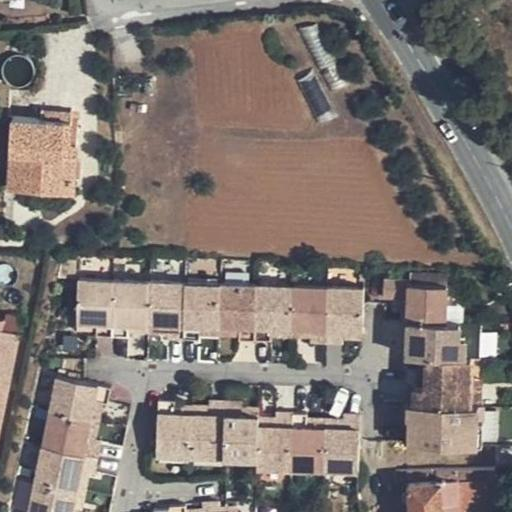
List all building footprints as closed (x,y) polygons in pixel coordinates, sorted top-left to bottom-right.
[(43,118),(73,119),(74,110),(43,108),(43,118)] [(73,119),(43,118),(14,117),(10,186),(37,188),(72,190),(73,178),(77,179),(78,153),(71,152),(72,142),(73,119)] [(76,277),(77,254),(64,254),(60,277),(76,277)] [(345,328),(365,328),(366,300),(366,285),(329,285),(294,284),(258,283),(223,282),(187,280),(151,279),(115,279),(80,278),(78,322),(99,322),(98,330),(98,333),(114,334),(130,335),(130,331),(130,323),(149,323),(168,324),(168,332),(168,335),(185,336),(202,337),(202,333),(203,325),(221,325),(241,326),(241,335),(241,338),(256,338),(273,338),(272,335),(272,326),(292,327),(311,327),(311,336),(311,341),(328,341),(344,341),(344,338),(345,328)] [(448,321),(449,303),(450,283),(411,283),(411,279),(385,278),(384,295),(410,297),(409,319),(410,319),(448,321)] [(456,303),(449,303),(448,321),(455,321),(456,303)] [(461,335),(462,321),(455,321),(448,321),(410,319),(409,354),(421,354),(428,354),(467,355),(468,335),(461,335)] [(99,322),(78,322),(78,330),(98,330),(99,322)] [(130,323),(130,331),(148,331),(149,323),(130,323)] [(168,324),(149,323),(148,331),(168,332),(168,324)] [(202,333),(221,334),(221,325),(203,325),(202,333)] [(241,326),(221,325),(221,334),(221,335),(241,335),(241,326)] [(272,326),(272,335),(292,336),(292,327),(272,326)] [(311,336),(311,327),(292,327),(292,336),(311,336)] [(0,384),(12,387),(23,334),(5,330),(0,328),(0,384)] [(364,338),(365,328),(345,328),(344,338),(364,338)] [(472,378),(472,356),(467,355),(428,354),(428,383),(419,383),(412,383),(412,390),(472,393),(472,378)] [(428,383),(428,354),(421,354),(419,383),(428,383)] [(97,399),(105,400),(109,401),(112,386),(58,375),(51,409),(44,444),(99,455),(102,439),(97,438),(89,437),(93,418),(97,399)] [(482,378),(472,378),(472,393),(482,393),(482,378)] [(12,387),(0,384),(0,440),(1,440),(12,387)] [(412,390),(411,401),(472,403),(472,393),(412,390)] [(482,403),(482,393),(472,393),(472,403),(482,403)] [(177,412),(177,403),(177,398),(160,398),(159,454),(192,454),(226,456),(259,457),(259,467),(292,467),(325,468),(360,469),(361,438),(362,413),(345,413),(344,417),(345,426),(327,425),(308,425),(309,417),(309,412),(293,412),(293,411),(277,411),(277,415),(277,424),(260,423),(261,413),(243,413),(243,405),(244,400),(228,399),(212,399),(211,404),(211,412),(194,411),(177,412)] [(100,420),(105,400),(97,399),(93,418),(100,420)] [(484,443),(485,403),(482,403),(472,403),(411,401),(407,401),(406,440),(484,443)] [(194,403),(177,403),(177,412),(194,411),(194,403)] [(211,412),(211,404),(194,403),(194,411),(211,412)] [(277,415),(261,413),(260,423),(277,424),(277,415)] [(328,417),(309,417),(308,425),(327,425),(328,417)] [(344,417),(328,417),(327,425),(345,426),(344,417)] [(97,438),(100,420),(93,418),(89,437),(97,438)] [(95,472),(99,455),(44,444),(37,479),(30,511),(86,511),(87,509),(83,508),(75,507),(79,488),(82,469),(90,471),(95,472)] [(498,511),(497,468),(490,467),(453,468),(411,470),(411,481),(412,511),(498,511)] [(86,489),(90,471),(82,469),(79,488),(86,489)] [(83,508),(86,489),(79,488),(75,507),(83,508)] [(222,511),(222,504),(221,500),(204,501),(205,506),(205,511),(222,511)] [(188,511),(188,507),(188,502),(172,504),(171,511),(188,511)] [(239,511),(239,503),(222,504),(222,511),(239,511)]
